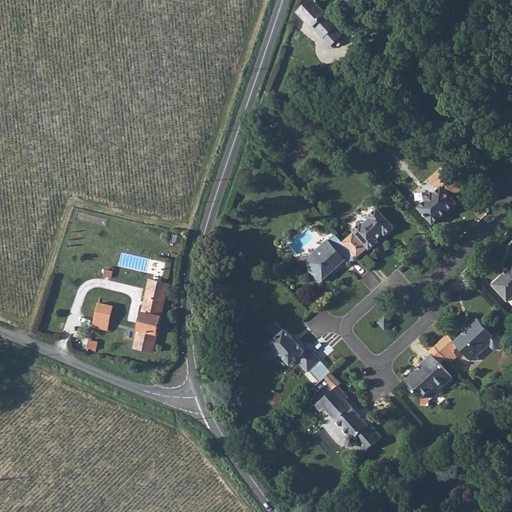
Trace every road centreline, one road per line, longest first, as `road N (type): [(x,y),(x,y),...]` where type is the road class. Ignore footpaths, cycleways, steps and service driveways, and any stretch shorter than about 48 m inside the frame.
road 1 (tertiary): [(204,395),(193,360),(196,270),(283,0)]
road 2 (residential): [(351,0),(511,184)]
road 3 (residential): [(0,331),(126,387),(204,395)]
road 4 (residential): [(414,295),(389,282),(347,321),(345,334),(371,360),(384,358),(424,323),(426,311)]
road 5 (tertiary): [(277,511),(204,395)]
road 6 (residential): [(511,204),(414,295)]
